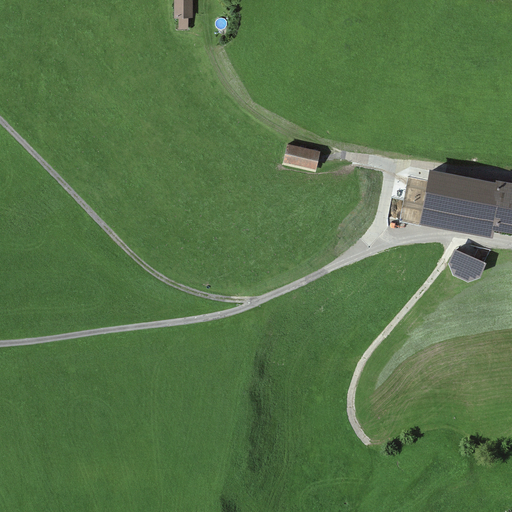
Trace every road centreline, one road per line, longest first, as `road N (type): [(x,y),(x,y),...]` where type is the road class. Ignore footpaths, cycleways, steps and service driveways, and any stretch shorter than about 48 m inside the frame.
road 1 (unclassified): [(511,241),(426,235),(230,312),(0,342)]
road 2 (track): [(0,119),(133,256),(211,296),(260,301)]
